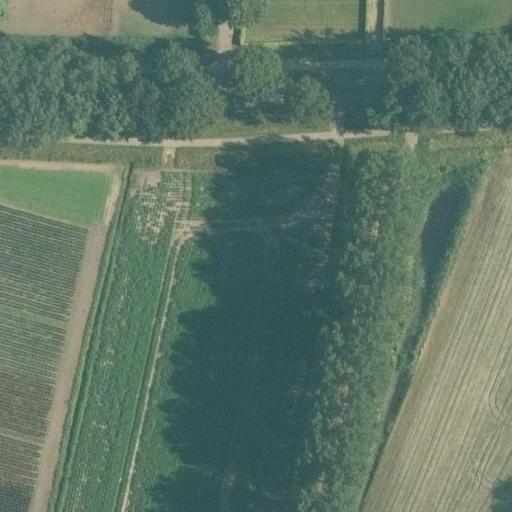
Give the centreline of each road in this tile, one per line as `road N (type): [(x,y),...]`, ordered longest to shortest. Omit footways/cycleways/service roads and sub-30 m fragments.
road 1 (tertiary): [(511,88),(263,100),(0,97)]
road 2 (track): [(369,137),(307,511)]
